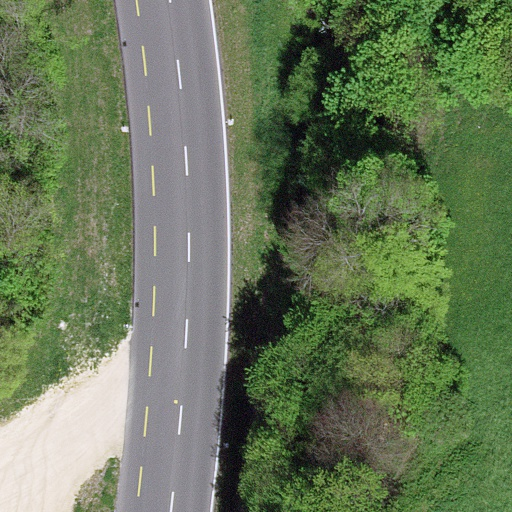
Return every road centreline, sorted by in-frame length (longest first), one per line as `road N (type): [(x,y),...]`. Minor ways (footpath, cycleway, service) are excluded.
road 1 (primary): [(169,0),(186,152),(184,356),(164,511)]
road 2 (track): [(184,356),(18,444),(0,464)]
